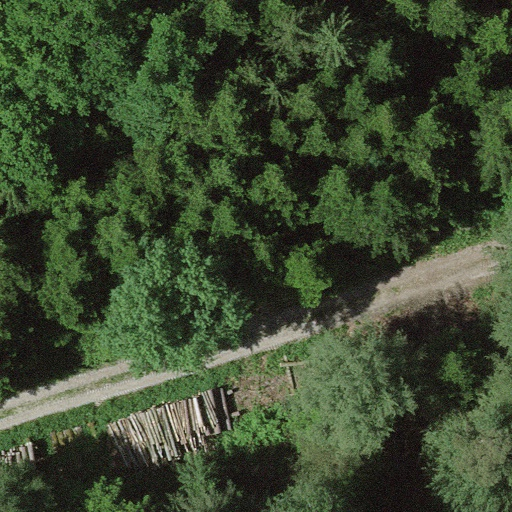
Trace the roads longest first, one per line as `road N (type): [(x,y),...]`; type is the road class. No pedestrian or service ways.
road 1 (track): [(0,416),(511,258)]
road 2 (track): [(346,0),(511,56)]
